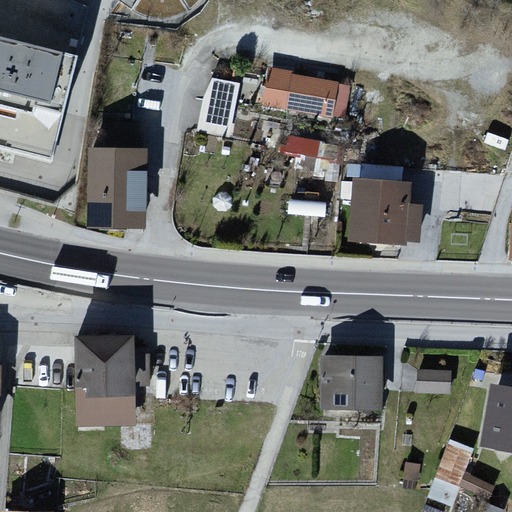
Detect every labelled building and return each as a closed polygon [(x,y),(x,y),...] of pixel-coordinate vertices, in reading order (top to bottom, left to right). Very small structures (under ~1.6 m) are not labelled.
[(177,16),(197,0),(0,0),(0,151),(53,164),(94,3),(177,16)] [(200,128),(231,133),(239,79),(208,74),(200,128)] [(269,76),(265,102),(328,112),(332,86),(269,76)] [(103,150),(90,150),(90,232),(143,232),(143,125),(104,125),(103,150)] [(409,184),(352,182),(350,244),(407,246),(409,184)] [(291,204),(290,216),(323,218),(324,207),(291,204)] [(136,413),(131,333),(74,337),(79,417),(136,413)] [(373,355),(323,358),(326,404),(376,401),(373,355)] [(418,369),(417,386),(447,388),(448,370),(418,369)] [(511,383),(491,380),(484,439),(511,442),(511,383)] [(469,446),(449,440),(437,477),(458,483),(469,446)] [(419,462),(407,460),(405,477),(417,478),(419,462)]
